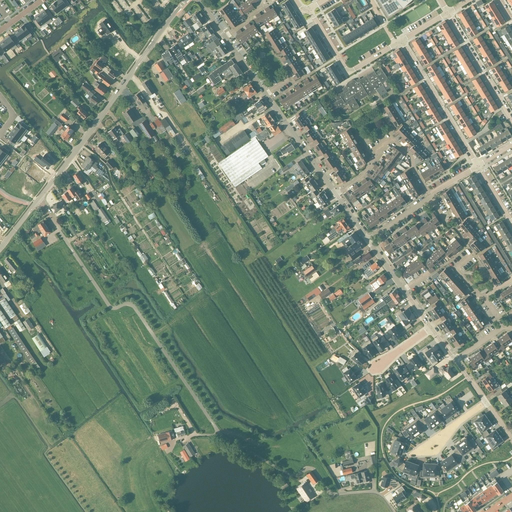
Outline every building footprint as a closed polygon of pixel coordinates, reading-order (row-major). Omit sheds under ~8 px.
[(56,1),(62,10),(62,11),(63,11),(70,5),(66,0),(57,0),(56,1)] [(254,7),(252,4),(252,5),(248,0),(244,3),(249,11),(254,7)] [(288,0),(281,5),(285,11),(292,6),(288,0)] [(378,0),(388,16),(402,8),(411,0),(378,0)] [(52,7),(50,9),(54,15),(62,10),(56,1),(51,5),(52,7)] [(492,1),(484,6),(487,10),(495,5),(492,1)] [(245,14),(249,11),(244,3),(239,6),(245,14)] [(222,15),(230,10),(227,5),(219,11),(222,15)] [(495,5),(487,10),(489,14),(497,10),(495,5)] [(266,8),(273,18),(278,15),(273,8),(270,9),(268,6),(266,8)] [(292,6),(285,11),(288,17),(296,13),(292,6)] [(347,9),(353,19),(356,17),(350,7),(347,9)] [(268,21),(273,18),(266,8),(264,9),(266,12),(263,14),(268,21)] [(335,9),(327,13),(330,18),(337,13),(335,9)] [(226,19),(233,14),(230,10),(222,15),(226,19)] [(460,19),(467,15),(464,10),(461,12),(461,11),(457,13),(460,19)] [(497,10),(489,14),(492,18),(500,14),(497,10)] [(44,11),(39,14),(46,23),(46,24),(47,25),(47,24),(52,21),(50,19),(53,17),(48,11),(46,13),(44,11)] [(192,16),(190,17),(191,18),(193,21),(195,20),(196,22),(203,18),(199,11),(192,16)] [(264,24),(268,21),(263,14),(261,15),(259,12),(257,14),(264,24)] [(296,13),(288,17),(292,23),(299,19),(296,13)] [(337,13),(330,18),(333,22),(340,18),(337,13)] [(36,20),(33,22),(39,29),(46,24),(46,23),(39,14),(35,18),(36,20)] [(233,14),(226,19),(229,24),(236,19),(233,14)] [(259,27),(264,24),(257,14),(255,15),(257,18),(254,19),(259,27)] [(500,14),(492,18),(494,22),(502,18),(500,14)] [(460,19),(463,23),(470,19),(467,15),(460,19)] [(205,21),(203,18),(196,22),(197,24),(194,27),(195,29),(205,22),(205,21)] [(340,18),(333,22),(335,27),(343,22),(340,18)] [(377,26),(373,18),(368,21),(373,29),(377,26)] [(502,18),(494,22),(497,27),(505,22),(502,18)] [(102,27),(98,29),(101,35),(105,32),(107,34),(113,29),(106,19),(99,23),(102,27)] [(238,21),(236,19),(229,24),(232,28),(243,21),(242,19),(238,21)] [(299,19),(292,23),(296,30),(303,25),(299,19)] [(466,27),(472,23),(470,19),(463,23),(466,27)] [(373,29),(368,21),(364,24),(368,31),(373,29)] [(441,30),(448,26),(445,22),(438,26),(441,30)] [(246,24),(254,34),(258,31),(253,24),(251,26),(249,23),(246,24)] [(468,31),(475,27),(472,23),(466,27),(468,31)] [(198,37),(211,28),(208,24),(201,28),(203,31),(202,32),(201,31),(196,34),(198,37)] [(247,29),(244,30),(249,38),(254,34),(246,24),(244,26),(247,29)] [(368,31),(364,24),(359,26),(364,34),(368,31)] [(24,25),(19,28),(25,37),(26,39),(27,39),(31,35),(30,33),(33,31),(28,25),(25,27),(24,25)] [(501,30),(497,32),(500,37),(504,35),(511,30),(508,25),(507,26),(501,30)] [(364,34),(359,26),(355,29),(360,37),(364,34)] [(444,35),(451,31),(448,26),(441,30),(444,35)] [(311,27),(303,32),(306,36),(314,32),(311,27)] [(478,32),(475,27),(468,31),(471,37),(478,32)] [(16,34),(13,36),(18,43),(21,41),(23,43),(27,40),(26,39),(25,37),(19,28),(19,29),(14,32),(16,34)] [(198,37),(197,38),(194,39),(196,42),(204,36),(204,35),(205,34),(207,37),(214,32),(211,28),(198,37)] [(249,38),(244,30),(242,32),(240,29),(238,31),(245,41),(249,38)] [(268,39),(276,34),(273,29),(265,34),(268,39)] [(360,37),(355,29),(351,32),(355,39),(360,37)] [(241,44),(245,41),(238,31),(236,32),(238,35),(235,37),(241,44)] [(453,35),(451,31),(444,35),(447,39),(453,35)] [(314,32),(306,36),(309,41),(316,36),(314,32)] [(355,39),(351,32),(346,34),(351,42),(355,39)] [(184,47),(193,41),(188,33),(178,40),(180,42),(178,44),(181,49),(183,47),(184,47)] [(271,43),(279,38),(276,34),(268,39),(271,43)] [(351,42),(346,34),(342,37),(346,45),(351,42)] [(449,44),(456,40),(453,35),(447,39),(449,44)] [(475,44),(482,40),(479,35),(473,39),(475,44)] [(9,36),(4,40),(11,48),(10,48),(12,50),(17,47),(15,45),(18,43),(13,36),(11,38),(9,36)] [(316,36),(309,41),(311,45),(319,40),(316,36)] [(271,43),(274,48),(282,43),(279,38),(271,43)] [(414,47),(421,43),(418,38),(415,40),(415,39),(411,41),(414,47)] [(0,43),(1,45),(0,46),(0,49),(3,54),(10,48),(11,48),(4,40),(0,43)] [(319,40),(311,45),(314,49),(322,45),(319,40)] [(459,44),(456,40),(449,44),(452,48),(459,44)] [(485,44),(482,40),(475,44),(478,48),(485,44)] [(218,52),(225,48),(222,43),(217,47),(213,41),(208,45),(207,45),(209,49),(210,48),(212,51),(215,49),(218,52)] [(285,47),(282,43),(274,48),(277,52),(285,47)] [(417,51),(424,47),(421,43),(414,47),(417,51)] [(487,48),(485,44),(478,48),(481,52),(487,48)] [(175,45),(170,48),(174,55),(176,58),(177,57),(180,62),(184,59),(181,55),(182,54),(175,45)] [(285,47),(277,52),(278,55),(281,53),(283,55),(290,50),(288,45),(285,47)] [(322,45),(314,49),(317,54),(324,49),(322,45)] [(419,56),(426,51),(424,47),(417,51),(419,56)] [(456,55),(463,51),(460,47),(454,51),(456,55)] [(227,52),(225,48),(218,52),(215,54),(218,58),(227,52)] [(490,53),(487,48),(481,52),(483,57),(490,53)] [(54,58),(62,52),(60,49),(52,55),(54,58)] [(324,49),(317,54),(319,58),(327,53),(324,49)] [(395,58),(402,54),(398,49),(395,51),(395,52),(392,54),(395,58)] [(164,52),(172,62),(174,61),(175,63),(174,63),(176,66),(178,64),(175,60),(176,60),(173,56),(170,51),(169,52),(168,50),(164,52)] [(293,55),(290,50),(283,55),(284,58),(281,59),(282,61),(293,55)] [(419,56),(422,60),(429,56),(426,51),(419,56)] [(463,51),(456,55),(459,60),(466,56),(463,51)] [(172,62),(164,52),(161,54),(162,56),(161,57),(167,65),(170,64),(172,62)] [(327,53),(319,58),(322,63),(330,58),(327,53)] [(493,57),(490,53),(483,57),(486,61),(493,57)] [(404,59),(402,54),(395,58),(398,63),(404,59)] [(287,62),(288,64),(296,59),(293,55),(282,61),(284,64),(287,62)] [(432,61),(429,56),(422,60),(425,65),(432,61)] [(466,56),(459,60),(462,64),(468,60),(466,56)] [(496,62),(493,57),(486,61),(489,66),(496,62)] [(103,70),(114,79),(117,74),(111,70),(109,68),(106,66),(106,67),(104,65),(103,65),(105,63),(106,62),(101,58),(100,58),(98,61),(95,65),(100,70),(101,69),(103,70)] [(194,63),(197,66),(203,62),(201,58),(194,63)] [(231,59),(212,73),(208,76),(214,85),(226,77),(229,75),(228,75),(239,68),(235,63),(234,64),(231,59)] [(299,64),(296,59),(288,64),(290,67),(287,69),(288,71),(299,64)] [(404,59),(398,63),(400,67),(407,63),(404,59)] [(462,64),(464,69),(471,65),(468,60),(462,64)] [(160,61),(154,65),(159,72),(160,74),(163,72),(168,79),(168,80),(173,77),(173,76),(167,67),(165,68),(160,61)] [(21,63),(13,69),(15,71),(23,65),(21,63)] [(336,68),(333,63),(325,68),(328,72),(336,68)] [(407,63),(400,67),(403,72),(410,68),(407,63)] [(429,72),(436,68),(433,63),(427,68),(429,72)] [(294,73),(302,69),(299,64),(288,71),(290,73),(293,71),(294,73)] [(474,69),(471,65),(464,69),(467,73),(474,69)] [(494,73),(500,69),(497,65),(491,69),(494,73)] [(304,67),(302,69),(294,73),(296,76),(293,78),(294,80),(307,72),(304,67)] [(228,75),(229,75),(226,77),(225,78),(226,79),(227,78),(227,79),(233,75),(235,77),(242,72),(239,68),(228,75)] [(331,76),(338,72),(336,68),(328,72),(331,76)] [(406,76),(412,72),(410,68),(403,72),(406,76)] [(439,72),(436,68),(429,72),(432,77),(439,72)] [(49,73),(53,78),(58,75),(54,69),(49,73)] [(387,92),(381,83),(387,79),(381,69),(375,72),(374,71),(360,79),(359,78),(355,81),(355,80),(354,80),(353,80),(352,80),(352,81),(351,81),(351,82),(352,82),(349,84),(349,83),(348,83),(347,83),(346,84),(346,85),(346,86),(342,89),(343,91),(334,96),(337,101),(332,104),(336,111),(345,105),(348,104),(352,111),(359,107),(355,99),(357,98),(358,101),(368,95),(369,97),(378,92),(380,96),(387,92)] [(477,74),(474,69),(467,73),(470,78),(477,74)] [(503,74),(500,69),(494,73),(496,78),(503,74)] [(333,80),(341,76),(338,72),(331,76),(333,80)] [(409,80),(415,76),(412,72),(406,76),(409,80)] [(442,77),(439,72),(432,77),(435,81),(442,77)] [(110,84),(112,82),(100,73),(98,75),(97,77),(100,79),(101,78),(104,80),(102,82),(108,86),(109,86),(111,84),(110,84)] [(499,83),(506,78),(503,74),(496,78),(499,83)] [(312,81),(317,89),(322,86),(319,81),(317,78),(315,75),(313,76),(315,79),(312,81)] [(336,85),(343,80),(341,76),(333,80),(336,85)] [(418,81),(415,76),(409,80),(411,85),(418,81)] [(442,77),(435,81),(437,85),(444,81),(442,77)] [(474,85),(481,81),(478,77),(472,81),(474,85)] [(499,83),(502,87),(508,83),(506,78),(499,83)] [(188,88),(193,84),(190,79),(185,83),(188,88)] [(317,89),(312,81),(310,82),(308,79),(306,81),(312,91),(317,89)] [(146,81),(142,84),(151,99),(158,94),(156,91),(154,93),(146,81)] [(312,91),(306,81),(304,82),(305,85),(303,86),(308,94),(312,91)] [(440,90),(447,86),(444,81),(437,85),(440,90)] [(477,90),(484,85),(481,81),(474,85),(477,90)] [(104,92),(106,90),(96,82),(94,84),(98,87),(95,90),(102,95),(103,94),(104,94),(104,93),(104,92)] [(511,87),(508,83),(502,87),(505,92),(509,90),(508,89),(511,87)] [(84,84),(81,87),(88,92),(87,94),(85,96),(87,98),(89,100),(95,105),(99,99),(93,95),(94,95),(89,91),(91,89),(84,84)] [(230,100),(232,103),(253,88),(250,84),(243,88),(244,91),(241,93),(240,92),(230,100)] [(416,92),(422,88),(420,84),(413,88),(416,92)] [(231,94),(238,88),(237,85),(229,91),(231,93),(231,94)] [(297,86),(303,97),(308,94),(303,86),(300,88),(299,85),(297,86)] [(480,94),(486,90),(484,85),(477,90),(480,94)] [(303,97),(297,86),(294,88),(296,91),(294,92),(299,100),(303,97)] [(443,94),(450,90),(447,86),(440,90),(443,94)] [(222,87),(216,91),(219,95),(225,91),(222,87)] [(253,88),(232,103),(234,105),(244,98),(244,97),(247,95),(249,97),(256,93),(253,88)] [(425,93),(422,88),(416,92),(418,97),(425,93)] [(179,89),(174,93),(181,104),(186,101),(179,89)] [(489,95),(486,90),(480,94),(483,99),(489,95)] [(299,100),(294,92),(291,94),(289,91),(287,92),(294,103),(299,100)] [(147,105),(144,101),(138,92),(133,96),(139,106),(142,103),(144,107),(147,105)] [(294,103),(287,92),(285,94),(287,96),(285,98),(289,106),(294,103)] [(421,101),(428,97),(425,93),(418,97),(421,101)] [(455,99),(452,94),(445,98),(448,103),(455,99)] [(489,95),(483,99),(485,103),(492,99),(489,95)] [(285,109),(289,106),(285,98),(282,99),(280,97),(278,98),(285,109)] [(424,106),(431,102),(428,97),(421,101),(424,106)] [(76,107),(80,103),(75,98),(71,102),(76,107)] [(245,117),(263,104),(263,103),(261,99),(253,105),(255,107),(248,112),(246,108),(241,112),(244,116),(245,117)] [(492,99),(485,103),(488,107),(495,103),(492,99)] [(426,110),(433,106),(431,102),(424,106),(426,110)] [(453,111),(460,106),(457,102),(450,106),(453,111)] [(387,113),(395,108),(392,103),(384,108),(387,113)] [(498,109),(495,103),(488,107),(491,112),(494,110),(494,111),(498,109)] [(248,121),(249,122),(253,119),(250,116),(258,111),(259,114),(267,108),(264,105),(263,104),(245,117),(248,121)] [(84,119),(88,114),(82,108),(81,108),(79,106),(77,108),(79,110),(77,113),(84,119)] [(429,115),(436,111),(433,106),(426,110),(429,115)] [(453,111),(456,115),(462,111),(460,106),(453,111)] [(397,113),(395,108),(387,113),(390,117),(397,113)] [(123,114),(130,123),(137,119),(130,109),(123,114)] [(297,117),(294,120),(297,124),(304,119),(301,115),(303,114),(301,111),(295,115),(297,117)] [(397,113),(390,117),(392,122),(400,117),(402,116),(403,115),(400,111),(397,113)] [(432,119),(438,115),(436,111),(429,115),(432,119)] [(462,111),(456,115),(458,119),(465,115),(462,111)] [(244,125),(248,121),(245,117),(244,116),(241,112),(211,133),(214,138),(221,134),(235,124),(234,123),(240,119),(244,125)] [(260,122),(258,123),(259,126),(261,124),(271,118),(268,113),(261,117),(262,120),(260,122)] [(441,120),(438,115),(432,119),(435,124),(441,120)] [(461,124),(468,120),(465,115),(458,119),(461,124)] [(400,117),(392,122),(395,127),(405,120),(402,116),(400,117)] [(158,118),(154,121),(158,127),(162,133),(166,130),(162,124),(158,118)] [(165,118),(160,121),(165,128),(170,125),(166,119),(165,118)] [(274,122),(271,118),(261,124),(263,127),(266,125),(268,127),(274,122)] [(304,119),(297,124),(300,129),(303,127),(305,129),(311,125),(309,122),(307,123),(304,119)] [(468,120),(461,124),(464,129),(471,125),(469,122),(471,121),(470,119),(468,120)] [(68,126),(66,129),(64,127),(61,125),(62,124),(56,120),(54,123),(70,135),(74,130),(68,126)] [(146,120),(139,124),(149,139),(155,134),(146,120)] [(18,123),(14,127),(24,135),(28,131),(26,129),(28,126),(23,122),(21,125),(18,123)] [(436,126),(434,128),(437,132),(439,131),(446,127),(443,122),(436,126)] [(54,123),(51,127),(55,130),(57,128),(58,129),(60,131),(63,133),(61,136),(66,140),(70,135),(54,123)] [(274,136),(281,131),(277,126),(276,127),(274,125),(269,129),(274,136)] [(306,131),(303,133),(307,138),(314,133),(317,131),(314,127),(312,128),(311,125),(305,129),(306,131)] [(400,136),(407,129),(403,125),(394,134),(396,136),(398,134),(400,136)] [(467,134),(474,129),(471,125),(464,129),(467,134)] [(14,128),(11,132),(21,140),(24,135),(14,127),(14,128)] [(115,127),(108,132),(113,139),(114,139),(114,140),(115,142),(118,140),(116,139),(116,138),(120,135),(120,136),(123,134),(119,129),(117,130),(115,127)] [(344,138),(351,133),(350,131),(353,129),(351,127),(341,133),(344,138)] [(442,135),(448,131),(446,127),(439,131),(442,135)] [(134,129),(129,132),(134,138),(139,135),(134,129)] [(260,141),(270,134),(266,129),(256,135),(260,141)] [(400,140),(401,142),(410,133),(407,129),(400,136),(402,138),(400,140)] [(476,133),(474,129),(467,134),(470,138),(474,136),(473,135),(476,133)] [(250,139),(247,135),(244,130),(221,147),(226,155),(250,139)] [(254,131),(247,135),(250,139),(258,133),(256,130),(254,131)] [(501,130),(496,133),(498,136),(497,136),(501,143),(507,140),(502,133),(501,130)] [(508,130),(502,133),(507,140),(511,137),(508,130)] [(314,133),(307,138),(310,142),(313,140),(314,143),(320,139),(322,138),(317,131),(314,133)] [(444,140),(451,136),(448,131),(442,135),(444,140)] [(11,132),(7,137),(10,139),(8,142),(13,146),(15,143),(17,145),(21,140),(11,132)] [(127,133),(123,136),(128,143),(132,140),(127,133)] [(353,136),(351,133),(344,138),(341,140),(344,144),(346,143),(357,136),(356,134),(353,136)] [(410,133),(401,142),(403,144),(406,141),(408,143),(414,137),(410,133)] [(358,138),(357,136),(346,143),(349,147),(357,143),(355,140),(358,138)] [(447,144),(454,140),(451,136),(444,140),(445,142),(447,144)] [(497,136),(492,139),(496,146),(501,143),(497,136)] [(415,143),(416,143),(418,141),(414,137),(408,143),(410,145),(407,148),(409,150),(415,143)] [(218,163),(224,173),(235,187),(262,168),(258,163),(268,156),(255,138),(218,163)] [(316,145),(313,147),(316,151),(324,146),(327,144),(324,140),(322,141),(320,139),(314,143),(316,145)] [(492,139),(487,142),(491,149),(496,146),(492,139)] [(450,149),(456,145),(454,140),(447,144),(450,149)] [(480,146),(477,148),(481,155),(486,152),(482,145),(480,142),(478,143),(480,146)] [(487,142),(482,145),(486,152),(491,149),(487,142)] [(103,158),(110,152),(101,143),(95,149),(103,158)] [(290,143),(280,151),(283,155),(287,152),(289,154),(295,149),(290,143)] [(358,145),(357,143),(349,147),(352,152),(363,146),(361,143),(358,145)] [(413,153),(419,147),(416,143),(415,143),(409,150),(413,153)] [(453,153),(459,149),(456,145),(450,149),(453,153)] [(324,146),(316,151),(319,156),(322,154),(324,157),(330,152),(328,150),(327,150),(324,146)] [(364,148),(363,146),(352,152),(355,157),(362,152),(361,150),(364,148)] [(0,148),(0,156),(5,160),(9,155),(7,154),(9,151),(4,147),(1,150),(0,148)] [(393,153),(400,159),(403,155),(393,147),(391,149),(394,151),(393,153)] [(417,157),(423,151),(419,147),(413,153),(417,157)] [(425,157),(427,155),(428,154),(424,149),(423,151),(417,157),(421,161),(425,157)] [(459,149),(453,153),(455,158),(458,156),(459,157),(463,155),(459,149)] [(326,159),(323,161),(326,165),(334,160),(331,156),(332,155),(330,152),(324,157),(326,159)] [(364,154),(362,152),(355,157),(358,161),(368,155),(367,153),(364,154)] [(388,154),(387,155),(397,163),(399,165),(402,161),(400,159),(393,153),(391,156),(388,154)] [(36,156),(34,160),(44,167),(46,164),(49,167),(53,161),(49,158),(50,157),(46,154),(41,160),(36,156)] [(369,157),(368,155),(358,161),(361,166),(368,162),(366,159),(369,157)] [(387,160),(386,162),(393,167),(397,163),(387,155),(385,158),(387,160)] [(88,156),(85,161),(92,166),(98,171),(96,173),(99,175),(102,171),(95,165),(97,162),(94,160),(88,156)] [(511,164),(508,158),(503,162),(507,168),(511,165),(511,164)] [(435,165),(439,173),(444,171),(437,159),(435,160),(438,164),(435,165)] [(105,163),(111,170),(112,169),(114,172),(117,169),(114,166),(115,166),(110,160),(105,163)] [(298,171),(304,166),(300,160),(293,165),(296,168),(292,171),(294,174),(298,171)] [(334,160),(326,165),(329,170),(332,168),(334,170),(340,166),(338,163),(336,164),(334,160)] [(85,161),(81,166),(85,169),(84,171),(88,175),(89,172),(87,170),(89,168),(92,170),(96,173),(98,171),(92,166),(85,161)] [(387,170),(390,172),(393,167),(386,162),(384,164),(381,162),(380,164),(387,170)] [(502,172),(507,168),(503,162),(498,165),(502,172)] [(375,164),(374,166),(384,174),(386,176),(389,172),(387,170),(380,164),(378,167),(375,165),(375,164)] [(435,176),(428,164),(426,166),(428,169),(425,171),(430,179),(435,176)] [(439,173),(435,165),(432,167),(429,164),(428,164),(435,176),(439,173)] [(34,165),(28,172),(39,180),(44,173),(34,165)] [(503,173),(502,172),(498,165),(493,168),(497,175),(498,174),(499,176),(503,173)] [(309,172),(304,166),(298,171),(302,177),(309,172)] [(335,172),(333,174),(336,179),(343,173),(340,169),(341,168),(340,166),(334,170),(335,172)] [(384,174),(374,166),(372,168),(375,171),(373,172),(381,178),(384,174)] [(151,167),(145,171),(150,179),(155,176),(156,176),(151,167)] [(402,180),(410,175),(408,173),(411,171),(410,169),(401,174),(399,175),(402,180)] [(425,182),(430,179),(425,171),(422,173),(420,169),(418,170),(425,182)] [(81,181),(83,179),(78,172),(77,172),(74,174),(75,174),(73,176),(75,179),(74,180),(77,184),(78,183),(79,185),(82,184),(81,181)] [(343,173),(336,179),(339,183),(342,181),(343,184),(349,179),(347,177),(346,178),(344,175),(346,174),(344,172),(343,173)] [(380,185),(383,180),(381,178),(373,172),(371,175),(369,173),(367,175),(380,185)] [(411,178),(410,175),(402,180),(405,184),(415,178),(414,176),(411,178)] [(467,180),(470,185),(477,181),(474,176),(467,180)] [(308,177),(301,182),(303,184),(304,184),(307,188),(316,182),(313,177),(310,179),(308,177)] [(417,180),(415,178),(405,184),(407,189),(415,184),(414,182),(417,180)] [(363,180),(371,190),(375,187),(370,180),(367,182),(365,179),(363,180)] [(363,184),(361,186),(366,194),(371,190),(363,180),(361,182),(363,184)] [(473,190),(480,186),(477,181),(470,185),(468,187),(469,189),(472,188),(473,190)] [(316,182),(307,188),(310,192),(310,193),(308,194),(310,197),(310,196),(311,195),(317,191),(315,189),(319,186),(316,182)] [(410,194),(421,187),(420,185),(417,187),(415,184),(407,189),(410,194)] [(356,185),(354,186),(362,197),(363,199),(368,196),(366,194),(361,186),(358,188),(356,185)] [(362,197),(354,186),(352,188),(354,191),(352,192),(357,200),(362,197)] [(476,195),(483,191),(480,186),(473,190),(476,195)] [(67,190),(67,191),(71,198),(74,196),(77,200),(83,197),(79,190),(75,192),(72,187),(69,189),(69,188),(67,190)] [(422,190),(421,187),(410,194),(413,199),(421,194),(419,191),(422,190)] [(395,188),(393,189),(396,193),(398,195),(395,197),(396,198),(401,206),(405,203),(398,192),(396,190),(395,188)] [(91,191),(98,202),(101,200),(98,196),(94,189),(91,191)] [(445,198),(453,194),(450,189),(449,189),(442,194),(445,198)] [(71,198),(67,191),(66,192),(66,191),(64,193),(62,195),(66,202),(72,199),(71,198)] [(317,202),(326,195),(323,191),(319,194),(317,191),(311,195),(313,198),(314,197),(317,202)] [(348,191),(345,193),(350,199),(348,201),(348,202),(351,200),(353,203),(355,206),(360,203),(357,200),(352,192),(349,194),(348,191)] [(479,200),(486,196),(483,191),(476,195),(479,200)] [(102,193),(98,196),(101,200),(103,204),(107,201),(104,198),(105,197),(102,193)] [(453,194),(445,198),(448,203),(455,198),(453,194)] [(329,200),(326,195),(317,202),(315,203),(317,207),(319,207),(321,209),(327,205),(325,203),(329,200)] [(486,196),(479,200),(482,205),(489,201),(486,196)] [(455,198),(448,203),(450,207),(458,203),(461,201),(459,197),(455,198)] [(396,198),(392,201),(397,209),(401,206),(396,198)] [(93,200),(89,203),(95,212),(99,209),(93,200)] [(392,201),(387,205),(392,212),(397,209),(392,201)] [(489,201),(482,205),(485,211),(492,206),(489,201)] [(54,213),(62,208),(58,202),(54,205),(52,205),(52,206),(50,207),(52,210),(53,210),(54,213)] [(385,202),(381,205),(383,208),(388,215),(392,212),(387,205),(385,202)] [(453,212),(461,208),(458,203),(450,207),(453,212)] [(461,208),(453,212),(456,217),(464,212),(466,211),(467,211),(464,206),(461,208)] [(489,216),(496,211),(492,206),(485,211),(489,216)] [(336,207),(330,211),(328,209),(323,213),(327,218),(332,215),(333,216),(340,212),(336,207)] [(99,209),(95,212),(105,225),(111,221),(101,208),(99,209)] [(383,208),(378,211),(383,218),(388,215),(383,208)] [(379,221),(383,218),(378,211),(374,214),(379,221)] [(466,211),(464,212),(456,217),(458,222),(460,221),(468,216),(466,211)] [(496,211),(489,216),(492,221),(499,217),(496,211)] [(374,214),(370,217),(375,224),(379,221),(374,214)] [(433,214),(431,215),(433,219),(431,221),(436,228),(440,225),(433,214)] [(370,228),(375,224),(370,217),(366,219),(364,216),(362,217),(363,218),(361,219),(363,221),(364,220),(370,228)] [(344,219),(343,219),(342,219),(337,223),(339,225),(330,231),(332,233),(346,223),(345,221),(345,220),(344,219)] [(463,229),(470,223),(466,219),(462,223),(458,226),(456,228),(457,230),(460,227),(463,229)] [(41,231),(47,227),(43,221),(37,225),(40,228),(39,229),(41,231)] [(427,223),(427,224),(432,231),(436,228),(431,221),(427,223)] [(502,221),(495,225),(498,230),(505,226),(502,221)] [(349,228),(350,226),(349,225),(347,225),(346,223),(343,225),(332,233),(330,235),(329,236),(327,237),(330,241),(332,240),(340,234),(343,231),(344,232),(349,228)] [(466,236),(467,234),(466,233),(473,227),(470,223),(463,229),(465,232),(464,234),(466,236)] [(416,225),(415,226),(418,230),(420,233),(422,235),(423,237),(427,234),(422,227),(419,229),(417,227),(418,226),(417,224),(416,225)] [(425,225),(422,227),(427,234),(429,236),(433,233),(432,231),(427,224),(425,225)] [(415,226),(410,229),(416,236),(417,238),(421,236),(422,235),(420,233),(418,230),(415,226)] [(498,230),(501,235),(508,231),(505,226),(498,230)] [(51,232),(47,227),(41,231),(44,236),(51,232)] [(477,231),(473,227),(466,233),(467,234),(470,237),(477,231)] [(407,232),(406,232),(411,239),(416,236),(410,229),(407,232)] [(477,231),(470,237),(472,240),(469,243),(470,245),(477,239),(481,236),(477,231)] [(501,235),(504,241),(511,236),(508,231),(501,235)] [(404,233),(402,235),(407,242),(411,239),(406,232),(404,233)] [(347,233),(345,234),(336,241),(339,244),(347,237),(349,239),(350,241),(343,245),(346,248),(348,246),(359,239),(356,235),(356,236),(354,233),(349,236),(347,233)] [(398,238),(397,238),(402,246),(404,245),(407,242),(402,235),(398,238)] [(40,238),(33,243),(36,247),(43,242),(40,238)] [(395,239),(393,241),(398,249),(402,246),(397,238),(395,239)] [(470,245),(474,248),(481,243),(477,239),(470,245)] [(356,251),(364,246),(359,240),(355,243),(355,244),(352,246),(351,246),(346,250),(351,257),(357,252),(356,251)] [(456,240),(451,243),(457,250),(461,246),(460,245),(462,244),(463,243),(461,240),(460,241),(458,243),(456,240)] [(389,244),(388,244),(393,252),(394,251),(395,254),(397,253),(395,250),(398,249),(393,241),(389,244)] [(453,254),(457,250),(451,243),(447,247),(453,254)] [(474,248),(477,253),(480,250),(482,249),(484,247),(481,243),(474,248)] [(386,245),(383,248),(388,255),(393,252),(388,244),(386,245)] [(447,259),(449,257),(443,250),(440,247),(436,251),(442,257),(444,255),(447,259)] [(447,247),(444,250),(443,250),(449,257),(453,254),(447,247)] [(482,260),(490,255),(487,250),(479,255),(482,260)] [(439,260),(442,257),(436,251),(432,254),(438,261),(439,260)] [(364,262),(371,257),(368,252),(361,258),(360,257),(354,261),(356,264),(363,260),(364,262)] [(432,254),(428,258),(434,264),(437,262),(438,261),(432,254)] [(310,260),(307,255),(299,260),(303,265),(310,260)] [(490,255),(482,260),(485,264),(492,260),(490,255)] [(417,256),(412,259),(414,261),(419,268),(424,265),(421,261),(419,258),(417,256)] [(13,272),(18,268),(8,257),(4,260),(9,266),(8,267),(13,272)] [(422,259),(421,261),(424,265),(426,263),(430,268),(427,270),(430,274),(434,270),(431,266),(434,264),(428,258),(424,261),(422,259)] [(488,269),(495,264),(492,260),(485,264),(488,269)] [(415,272),(419,268),(414,261),(410,264),(415,272)] [(362,266),(364,270),(371,265),(369,262),(362,266)] [(408,262),(404,265),(405,267),(410,275),(415,272),(410,264),(408,262)] [(376,263),(365,270),(364,271),(368,278),(374,273),(373,271),(379,267),(376,263)] [(495,264),(488,269),(490,274),(498,269),(495,264)] [(315,270),(312,265),(303,272),(307,277),(315,270)] [(406,278),(410,275),(405,267),(403,269),(402,268),(400,269),(401,270),(406,278)] [(449,272),(448,271),(445,269),(443,271),(439,274),(439,275),(442,278),(449,272)] [(493,278),(501,274),(498,269),(490,274),(493,278)] [(2,270),(0,270),(0,277),(1,280),(0,280),(0,281),(5,289),(12,284),(2,270)] [(319,276),(316,272),(306,279),(309,283),(319,276)] [(449,272),(442,278),(446,283),(453,276),(450,274),(449,272)] [(504,278),(501,274),(493,278),(496,283),(504,278)] [(376,279),(369,284),(375,291),(381,287),(380,285),(387,280),(383,275),(376,279)] [(456,281),(455,279),(453,276),(446,283),(450,287),(456,281)] [(456,281),(450,287),(453,291),(460,285),(457,282),(456,281)] [(463,288),(462,288),(460,285),(453,291),(457,295),(463,288)] [(423,292),(420,294),(425,301),(426,299),(427,300),(427,299),(431,304),(438,299),(436,295),(433,297),(428,291),(431,289),(429,286),(423,291),(423,292)] [(317,287),(305,296),(308,300),(320,292),(317,287)] [(10,300),(3,288),(0,290),(0,291),(3,295),(7,302),(10,300)] [(463,288),(457,295),(460,299),(467,293),(464,290),(463,288)] [(319,294),(322,299),(331,293),(328,289),(319,294)] [(381,302),(374,307),(376,311),(380,308),(385,304),(387,303),(390,301),(398,295),(395,291),(390,294),(389,292),(379,300),(381,302)] [(505,301),(510,298),(505,291),(500,293),(501,295),(499,296),(501,298),(503,297),(505,301)] [(362,306),(372,298),(368,293),(358,300),(362,306)] [(390,301),(387,303),(389,307),(391,305),(393,307),(396,305),(395,304),(401,300),(398,295),(390,301)] [(462,307),(470,302),(468,299),(472,296),(470,295),(459,302),(462,307)] [(4,298),(0,301),(0,302),(11,318),(16,315),(4,298)] [(365,311),(375,303),(372,300),(362,307),(365,311)] [(434,307),(429,310),(432,315),(440,309),(437,306),(439,304),(437,301),(432,305),(434,307)] [(473,306),(472,305),(470,302),(462,307),(465,311),(473,306)] [(24,303),(19,306),(25,314),(30,311),(24,303)] [(473,306),(465,311),(468,316),(476,311),(474,307),(473,306)] [(19,308),(14,311),(21,321),(26,318),(19,308)] [(400,310),(395,313),(400,321),(402,320),(411,313),(411,312),(409,309),(408,309),(408,308),(402,312),(400,310)] [(440,309),(432,315),(436,319),(440,316),(442,319),(447,315),(447,314),(445,312),(442,308),(440,309)] [(0,319),(5,328),(10,324),(0,309),(0,319)] [(479,315),(478,314),(476,311),(468,316),(471,320),(479,315)] [(411,313),(402,320),(406,325),(404,326),(406,329),(411,325),(409,323),(415,318),(414,317),(415,317),(413,314),(412,314),(411,313)] [(443,321),(439,324),(442,329),(450,323),(451,322),(452,322),(449,318),(449,317),(447,315),(442,319),(443,321)] [(479,315),(471,320),(474,325),(482,320),(480,316),(479,315)] [(23,322),(29,330),(34,327),(28,318),(23,322)] [(14,322),(20,331),(25,328),(19,319),(14,322)] [(485,324),(482,320),(474,325),(478,329),(477,330),(479,332),(484,329),(482,326),(485,324)] [(450,323),(442,329),(446,333),(450,330),(451,332),(457,328),(455,325),(452,327),(450,323)] [(9,330),(8,331),(24,354),(29,351),(13,327),(12,328),(9,330)] [(360,335),(366,330),(364,327),(358,331),(360,335)] [(388,331),(384,334),(388,340),(392,337),(394,340),(400,336),(393,327),(387,331),(388,331)] [(453,335),(449,338),(452,342),(459,337),(457,333),(459,331),(457,328),(451,332),(453,335)] [(507,333),(502,337),(507,344),(511,341),(507,333)] [(39,334),(32,338),(40,351),(47,347),(39,334)] [(377,335),(371,339),(379,351),(385,347),(383,344),(384,343),(387,341),(383,335),(379,338),(377,335)] [(459,337),(452,342),(455,347),(460,344),(461,346),(467,342),(464,339),(462,341),(459,337)] [(502,337),(497,340),(500,344),(498,346),(502,351),(505,349),(509,346),(507,344),(502,337)] [(369,340),(361,346),(363,350),(366,355),(366,354),(369,357),(374,353),(370,347),(373,345),(369,340)] [(493,343),(488,346),(494,354),(495,356),(499,353),(502,351),(498,346),(496,347),(493,343)] [(426,347),(421,351),(427,359),(427,358),(438,350),(437,350),(438,349),(436,346),(435,346),(434,345),(428,350),(426,347)] [(488,346),(483,349),(487,354),(484,355),(488,361),(491,359),(490,356),(494,354),(488,346)] [(356,349),(349,356),(354,360),(353,361),(356,363),(359,365),(364,360),(359,355),(361,353),(356,349)] [(438,350),(427,358),(427,359),(432,366),(438,362),(436,360),(441,356),(441,355),(442,354),(440,351),(439,352),(438,351),(438,350)] [(479,352),(474,356),(479,363),(483,360),(485,363),(488,361),(484,355),(482,357),(479,352)] [(410,363),(406,365),(410,371),(414,369),(415,369),(421,365),(414,356),(409,360),(410,363)] [(474,356),(470,359),(473,363),(470,365),(474,370),(477,368),(476,366),(479,363),(474,356)] [(395,370),(393,371),(401,382),(407,378),(405,375),(409,372),(405,366),(402,369),(401,370),(399,367),(398,368),(397,367),(394,369),(395,370)] [(346,367),(342,370),(343,373),(342,373),(349,383),(356,378),(349,368),(348,369),(346,367)] [(449,379),(454,375),(450,371),(449,369),(449,368),(447,368),(445,369),(443,368),(443,367),(442,367),(438,369),(439,370),(439,371),(442,375),(443,374),(447,379),(448,378),(449,379)] [(434,368),(425,374),(430,380),(438,373),(434,368)] [(487,376),(481,380),(485,386),(491,382),(494,379),(492,376),(491,376),(488,372),(485,374),(487,376)] [(386,380),(385,381),(387,384),(390,389),(391,388),(393,392),(401,385),(397,380),(395,382),(390,377),(389,378),(389,377),(386,379),(386,380)] [(491,382),(485,386),(489,391),(495,387),(497,390),(499,388),(500,390),(506,386),(511,381),(511,378),(504,383),(498,387),(498,386),(499,386),(495,380),(495,379),(494,379),(491,382)] [(359,383),(352,387),(358,397),(359,397),(361,399),(365,396),(364,394),(365,393),(359,383)] [(376,390),(375,390),(377,394),(378,394),(379,399),(389,397),(387,391),(384,391),(382,384),(376,386),(376,390)] [(502,392),(497,396),(501,401),(508,396),(506,393),(508,392),(506,390),(508,389),(506,386),(500,390),(502,392)] [(508,396),(501,401),(504,406),(510,403),(511,405),(511,404),(511,397),(510,399),(508,396)] [(450,403),(445,406),(451,414),(452,414),(455,412),(456,411),(453,406),(455,404),(452,399),(449,401),(450,403)] [(451,414),(445,406),(441,409),(439,407),(437,409),(437,410),(440,414),(439,414),(440,415),(443,413),(447,418),(447,417),(448,417),(451,415),(450,415),(451,414)] [(437,416),(439,414),(440,414),(437,410),(437,409),(436,408),(433,410),(428,414),(429,416),(436,425),(436,424),(437,425),(441,423),(440,422),(441,421),(437,416)] [(475,421),(478,426),(487,420),(487,419),(488,419),(485,415),(484,415),(478,419),(476,416),(471,420),(473,423),(475,421)] [(436,425),(429,416),(425,419),(423,417),(421,419),(420,419),(424,425),(427,423),(431,428),(432,429),(436,426),(435,425),(436,425)] [(421,427),(424,425),(420,419),(421,419),(419,417),(409,424),(417,435),(418,434),(419,435),(423,432),(422,431),(420,427),(421,426),(421,427)] [(488,420),(487,420),(478,426),(476,427),(482,435),(487,432),(485,429),(491,425),(490,424),(491,424),(489,419),(488,420)] [(417,435),(409,424),(404,427),(406,429),(401,432),(406,438),(408,436),(408,435),(409,434),(412,438),(413,438),(413,439),(417,436),(417,435)] [(174,428),(176,437),(186,435),(184,430),(183,426),(174,428)] [(489,434),(487,432),(482,435),(484,438),(486,437),(489,442),(498,435),(499,434),(496,430),(495,431),(495,430),(489,434)] [(173,431),(165,433),(158,435),(160,442),(167,440),(175,438),(173,431)] [(499,436),(498,435),(489,442),(487,443),(493,451),(498,447),(496,444),(502,440),(503,439),(500,435),(499,436)] [(394,436),(391,445),(403,449),(403,448),(405,444),(404,444),(405,443),(399,441),(400,438),(394,436)] [(461,441),(461,442),(469,453),(474,449),(472,447),(476,444),(472,438),(469,440),(470,441),(468,442),(466,438),(465,438),(464,437),(460,440),(461,441)] [(469,453),(461,442),(460,442),(459,441),(455,444),(456,445),(458,449),(457,450),(454,452),(458,457),(462,454),(464,456),(469,453)] [(403,450),(402,450),(403,449),(391,445),(389,450),(392,451),(390,454),(395,456),(397,453),(401,455),(401,453),(401,454),(403,450)] [(455,460),(451,455),(450,456),(450,455),(447,458),(446,459),(453,469),(461,463),(457,458),(455,460)] [(349,460),(342,462),(343,467),(354,464),(352,457),(349,458),(349,460)] [(453,469),(446,459),(445,459),(442,461),(441,462),(444,465),(441,467),(444,472),(447,470),(449,472),(453,469)] [(403,471),(408,473),(412,463),(411,463),(407,461),(407,462),(406,461),(405,464),(403,463),(401,460),(395,464),(400,470),(403,471)] [(412,463),(408,473),(407,475),(416,478),(418,472),(415,471),(417,465),(416,465),(413,463),(412,463)] [(429,477),(430,464),(429,464),(429,463),(425,463),(424,464),(423,471),(420,470),(420,477),(429,477)] [(430,464),(429,477),(439,478),(439,471),(436,471),(436,464),(435,464),(435,463),(430,463),(430,464)] [(311,471),(307,474),(313,483),(318,480),(311,471)] [(354,474),(351,475),(352,479),(355,478),(356,483),(362,481),(362,482),(368,480),(369,480),(368,473),(367,471),(354,474)] [(388,485),(391,486),(393,489),(400,484),(398,481),(397,482),(395,480),(390,479),(390,478),(383,476),(380,486),(387,487),(388,485)] [(502,489),(495,479),(490,483),(497,493),(497,494),(498,494),(501,492),(503,491),(502,489)] [(306,502),(315,496),(306,482),(297,489),(306,502)] [(497,493),(490,483),(485,486),(487,488),(492,496),(497,493)] [(401,486),(396,489),(398,492),(392,496),(396,503),(401,499),(402,500),(405,498),(404,497),(405,497),(403,494),(406,492),(401,486)] [(492,496),(487,488),(483,491),(482,491),(488,499),(492,496)] [(481,489),(477,492),(483,502),(488,499),(482,491),(483,491),(481,489)] [(483,502),(477,492),(472,495),(473,497),(474,497),(479,505),(483,502)] [(479,505),(474,497),(473,497),(469,500),(475,508),(479,505)] [(475,508),(469,500),(468,498),(463,502),(470,511),(469,511),(472,511),(474,511),(476,510),(476,509),(475,509),(475,508)] [(469,511),(470,511),(463,502),(458,505),(460,507),(458,510),(461,511),(469,511)]
